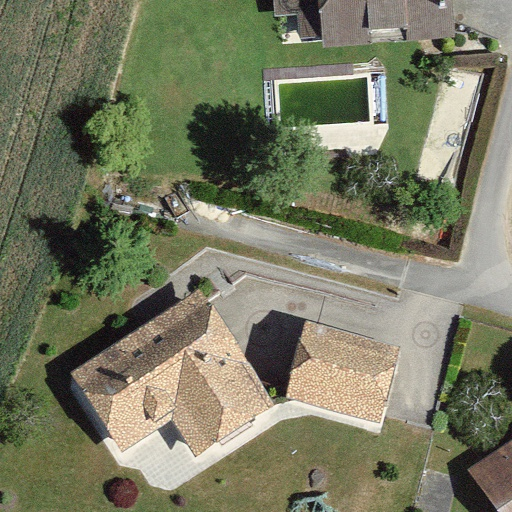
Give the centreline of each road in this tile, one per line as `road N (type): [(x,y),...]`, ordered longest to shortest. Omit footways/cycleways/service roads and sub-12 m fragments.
road 1 (residential): [(183,212),(471,289)]
road 2 (residential): [(511,131),(471,289)]
